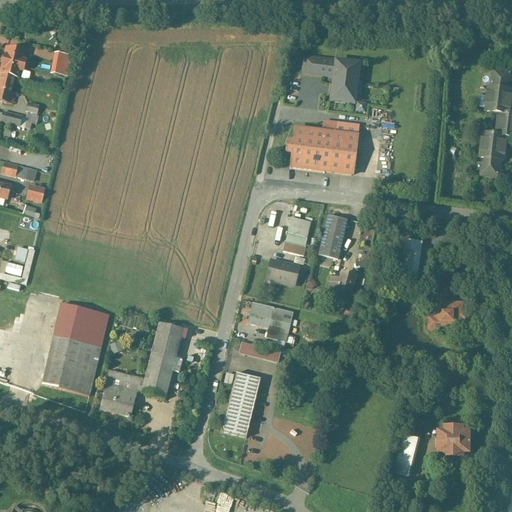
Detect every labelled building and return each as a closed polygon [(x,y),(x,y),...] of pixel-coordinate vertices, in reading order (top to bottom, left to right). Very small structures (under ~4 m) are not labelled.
[(24,53),(6,49),(0,73),(0,75),(14,79),(16,79),(18,71),(22,71),(24,62),(22,62),(24,53)] [(65,56),(58,55),(54,75),(67,77),(70,58),(65,56)] [(326,62),(304,59),(303,74),(333,77),(335,64),(326,63),(326,62)] [(358,66),(326,62),(326,63),(335,64),(333,77),(331,101),(353,104),(354,94),(359,94),(360,84),(355,84),(358,66)] [(510,73),(496,71),(493,74),(492,83),(494,83),(493,89),(488,89),(487,100),(490,100),(488,113),(499,114),(496,136),(496,137),(504,138),(511,138),(511,115),(510,115),(511,99),(511,91),(510,91),(511,76),(510,73)] [(14,79),(0,75),(0,102),(8,104),(11,94),(14,79)] [(38,107),(27,105),(25,112),(36,115),(38,107)] [(26,119),(2,113),(0,123),(23,129),(26,119)] [(336,124),(323,123),(322,132),(295,129),(293,143),(288,142),(287,143),(286,153),(287,154),(292,155),(290,169),(352,176),(356,137),(334,134),(336,124)] [(496,136),(485,135),(484,148),(481,148),(480,159),(485,159),(484,165),(482,165),(481,174),(483,177),(497,179),(500,177),(502,161),(504,162),(507,143),(504,142),(504,138),(496,137),(496,136)] [(28,171),(0,163),(0,174),(2,175),(25,181),(28,171)] [(9,187),(0,184),(0,199),(6,201),(9,187)] [(43,191),(30,187),(26,201),(40,204),(43,191)] [(347,222),(327,217),(318,257),(337,262),(347,222)] [(310,224),(291,220),(287,235),(306,240),(310,224)] [(306,240),(287,235),(285,243),(304,248),(304,247),(305,247),(306,240)] [(421,243),(401,241),(396,281),(416,284),(421,243)] [(285,243),(282,252),(301,257),(304,248),(285,243)] [(298,269),(272,263),(267,281),(294,287),(298,269)] [(339,281),(330,278),(326,293),(335,295),(333,304),(344,307),(347,307),(349,297),(354,278),(341,275),(339,281)] [(446,289),(438,289),(438,305),(446,305),(446,289)] [(359,299),(349,297),(347,307),(344,307),(343,310),(355,313),(359,299)] [(273,309),(252,304),(246,325),(267,330),(273,309)] [(438,305),(435,305),(435,325),(462,325),(462,319),(465,319),(465,314),(462,314),(462,305),(438,305)] [(108,317),(61,306),(54,336),(101,348),(108,317)] [(293,314),(273,309),(267,330),(265,339),(286,344),(293,314)] [(181,331),(157,325),(144,381),(140,395),(164,400),(171,372),(174,360),(181,331)] [(101,348),(54,336),(41,386),(88,398),(101,348)] [(180,361),(174,360),(171,372),(177,374),(180,361)] [(126,377),(109,372),(104,392),(120,396),(122,390),(123,390),(126,377)] [(260,381),(235,375),(220,433),(246,439),(260,381)] [(144,381),(126,377),(123,390),(135,393),(140,395),(144,381)] [(120,396),(104,392),(99,412),(124,418),(124,419),(127,420),(128,417),(124,416),(129,399),(133,400),(135,393),(123,390),(122,390),(120,396)] [(463,428),(445,428),(445,433),(439,433),(439,453),(445,454),(445,459),(463,459),(463,454),(469,454),(469,433),(463,433),(463,428)] [(418,440),(403,436),(393,474),(409,478),(418,440)]
